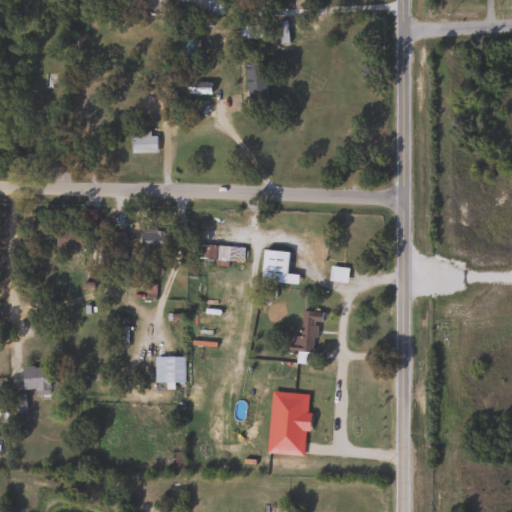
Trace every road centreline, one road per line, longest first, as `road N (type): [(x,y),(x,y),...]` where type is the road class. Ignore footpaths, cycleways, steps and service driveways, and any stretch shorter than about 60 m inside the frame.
road 1 (residential): [(405,511),(405,0)]
road 2 (residential): [(405,200),(0,184)]
